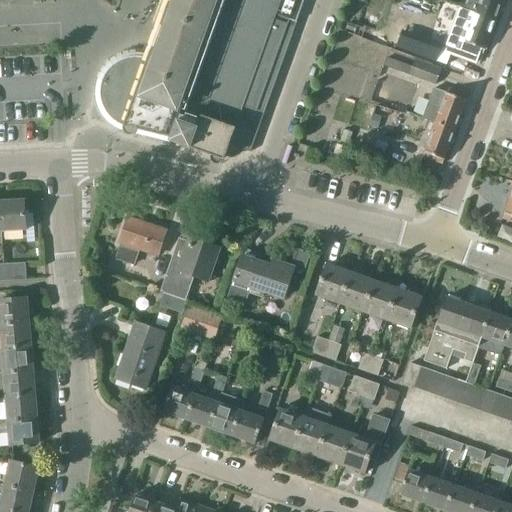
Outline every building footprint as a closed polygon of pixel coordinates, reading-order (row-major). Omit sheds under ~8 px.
[(172,138),(171,141),(224,160),(230,144),(250,152),(297,21),(304,0),(169,0),(148,58),(142,57),(136,56),(129,57),(124,59),(118,61),(113,65),(109,69),(105,74),(102,80),(100,92),(101,98),(102,103),(104,108),(107,113),(111,117),(115,121),(120,124),(125,126),(172,138)] [(468,0),(465,10),(475,14),(476,12),(495,19),(502,0),(468,0)] [(461,8),(444,53),(478,66),(482,53),(495,19),(476,12),(475,14),(465,10),(461,8)] [(418,38),(411,57),(435,66),(442,47),(423,40),(418,38)] [(409,76),(436,86),(442,70),(415,59),(409,76)] [(423,119),(435,123),(436,122),(455,129),(467,95),(448,88),(447,93),(434,88),(423,119)] [(436,122),(435,123),(423,156),(442,163),(455,129),(436,122)] [(318,163),(321,153),(310,149),(307,159),(318,163)] [(511,193),(503,218),(511,221),(511,193)] [(0,201),(2,231),(26,230),(25,199),(0,201)] [(121,242),(123,243),(117,258),(134,264),(139,249),(159,256),(167,231),(129,218),(121,242)] [(201,238),(199,238),(197,239),(196,240),(191,238),(183,261),(172,257),(160,292),(165,293),(165,294),(186,301),(186,300),(186,299),(194,276),(206,281),(218,247),(213,246),(212,244),(211,243),(210,241),(209,240),(208,239),(206,238),(204,238),(202,238),(201,238)] [(243,256),(229,297),(246,303),(250,293),(263,297),(265,291),(284,297),(293,269),(304,273),(311,253),(299,249),(293,268),(274,261),(272,266),(256,260),(257,257),(247,254),(245,257),(243,256)] [(27,280),(26,264),(4,265),(5,281),(27,280)] [(327,264),(318,289),(316,296),(339,304),(351,273),(327,264)] [(351,273),(339,304),(363,312),(374,281),(351,273)] [(397,290),(374,281),(363,312),(386,321),(397,290)] [(410,329),(421,298),(397,290),(386,321),(410,329)] [(188,301),(186,301),(165,294),(161,307),(183,314),(188,301)] [(0,325),(31,323),(29,298),(0,300),(0,325)] [(462,303),(446,298),(425,360),(448,368),(452,356),(474,363),(479,349),(490,313),(492,309),(463,299),(462,303)] [(223,318),(190,307),(182,329),(215,341),(223,318)] [(511,320),(490,313),(479,349),(501,357),(505,346),(511,325),(511,320)] [(31,323),(0,325),(0,326),(2,349),(33,346),(31,323)] [(166,333),(136,323),(116,379),(146,389),(166,333)] [(317,336),(311,352),(321,355),(327,340),(317,336)] [(335,360),(341,345),(327,340),(321,355),(335,360)] [(0,372),(35,370),(33,346),(2,349),(0,349),(0,372)] [(364,353),(358,369),(368,372),(373,356),(364,353)] [(378,376),(383,360),(373,356),(368,372),(378,376)] [(313,361),(307,377),(317,381),(323,365),(313,361)] [(482,366),(474,363),(466,384),(475,387),(482,366)] [(323,365),(317,381),(327,384),(333,368),(323,365)] [(415,389),(422,369),(409,365),(403,385),(415,389)] [(187,393),(172,388),(164,412),(187,420),(196,396),(206,371),(196,368),(187,393)] [(426,393),(433,373),(422,369),(415,389),(426,393)] [(35,370),(0,372),(0,396),(6,396),(11,396),(37,394),(35,370)] [(437,397),(444,376),(433,373),(426,393),(437,397)] [(229,379),(219,375),(213,393),(221,395),(222,393),(224,394),(229,379)] [(355,376),(349,392),(365,397),(370,382),(355,376)] [(448,401),(455,380),(444,376),(437,397),(448,401)] [(511,382),(499,378),(496,387),(511,392),(511,382)] [(466,384),(458,381),(455,380),(448,401),(459,404),(466,384)] [(370,382),(365,397),(374,401),(380,385),(370,382)] [(477,388),(475,387),(466,384),(459,404),(470,408),(477,388)] [(481,412),(488,392),(477,388),(470,408),(481,412)] [(264,392),(258,409),(267,412),(273,395),(264,391),(264,392)] [(492,416),(499,395),(488,392),(481,412),(492,416)] [(218,404),(218,403),(209,428),(231,436),(240,411),(242,412),(245,401),(224,394),(222,393),(221,395),(218,404)] [(11,396),(6,396),(7,397),(9,420),(39,418),(37,394),(11,396)] [(503,420),(510,399),(499,395),(492,416),(503,420)] [(218,403),(196,396),(187,420),(209,428),(218,403)] [(503,420),(511,423),(511,399),(510,399),(503,420)] [(305,418),(304,418),(293,448),(317,457),(328,426),(329,427),(333,416),(308,407),(305,418)] [(293,448),(304,418),(280,409),(269,439),(293,448)] [(242,412),(240,411),(231,436),(254,444),(263,419),(255,416),(242,412)] [(351,435),(340,465),(364,474),(374,447),(375,443),(381,446),(389,425),(390,421),(374,415),(373,419),(365,440),(351,435)] [(0,420),(0,433),(10,433),(11,444),(42,442),(39,418),(9,420),(0,420)] [(351,435),(329,427),(328,426),(317,457),(340,465),(351,435)] [(430,433),(427,441),(444,447),(447,439),(430,433)] [(444,447),(461,453),(464,445),(447,439),(444,447)] [(469,447),(466,455),(483,461),(486,453),(469,447)] [(492,455),(489,463),(506,469),(509,461),(492,455)] [(5,484),(35,491),(40,467),(10,460),(5,484)] [(409,471),(401,495),(424,503),(432,479),(409,471)] [(432,479),(424,503),(447,511),(455,487),(432,479)] [(30,511),(35,491),(5,484),(0,507),(20,511),(30,511)] [(455,487),(447,511),(449,511),(471,511),(478,495),(455,487)] [(478,495),(471,511),(497,511),(500,502),(478,495)] [(114,506),(111,511),(153,511),(157,503),(137,496),(131,511),(114,506)] [(177,511),(200,511),(202,508),(181,500),(177,510),(178,511),(177,511)] [(511,511),(511,506),(500,502),(497,511),(511,511)] [(157,503),(153,511),(177,511),(178,511),(177,510),(157,503)]
